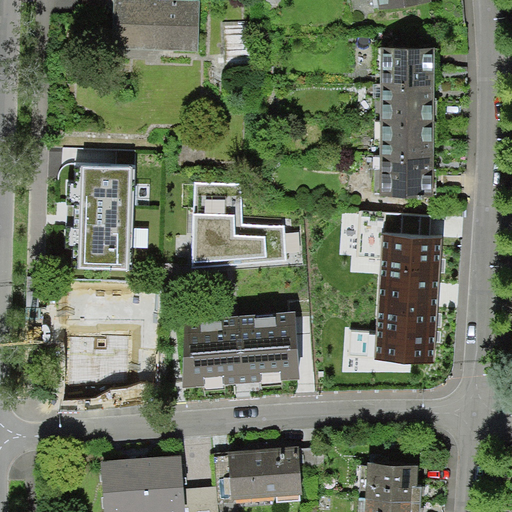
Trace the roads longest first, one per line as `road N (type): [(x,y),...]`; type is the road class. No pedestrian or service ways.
road 1 (residential): [(0,441),(313,413),(477,413)]
road 2 (residential): [(486,0),(491,84),(477,413)]
road 3 (residential): [(11,0),(0,339)]
